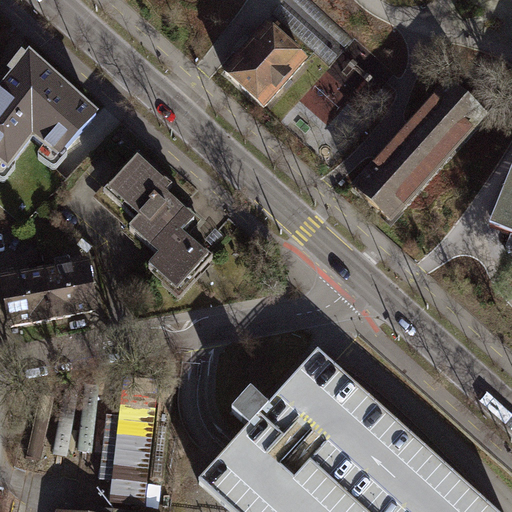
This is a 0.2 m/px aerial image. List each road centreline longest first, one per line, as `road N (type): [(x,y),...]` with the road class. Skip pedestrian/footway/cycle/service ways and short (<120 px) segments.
road 1 (primary): [(53,0),(361,276)]
road 2 (residential): [(361,276),(320,310),(0,370)]
road 3 (primary): [(361,276),(511,413)]
